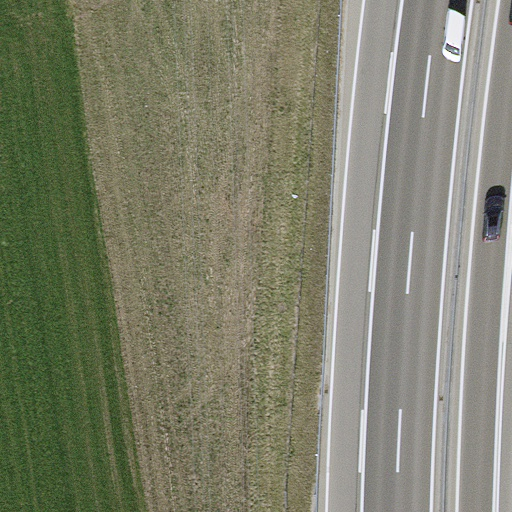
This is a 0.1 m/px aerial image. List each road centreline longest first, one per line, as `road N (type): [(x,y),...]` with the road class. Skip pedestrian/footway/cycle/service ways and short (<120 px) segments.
road 1 (trunk): [(480,511),(511,62)]
road 2 (trunk): [(440,0),(410,288)]
road 3 (trunk): [(420,0),(410,288)]
road 4 (trunk): [(410,288),(401,511)]
road 5 (trunk): [(491,511),(511,381)]
